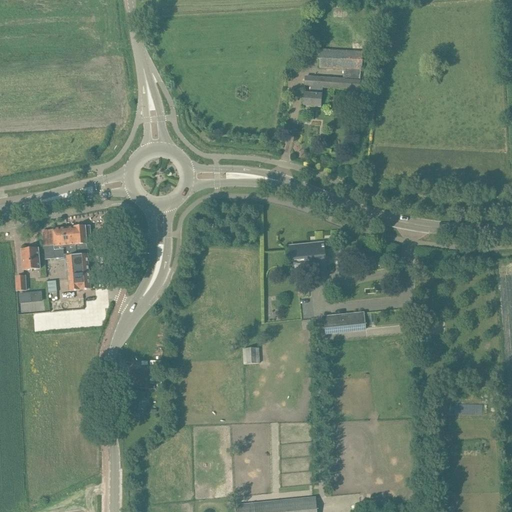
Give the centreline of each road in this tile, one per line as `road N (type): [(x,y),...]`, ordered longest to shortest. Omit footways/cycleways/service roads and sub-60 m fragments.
road 1 (tertiary): [(139,303),(112,353),(114,511)]
road 2 (tertiary): [(511,230),(425,228),(305,190)]
road 3 (tertiary): [(0,213),(134,192)]
road 4 (tertiary): [(129,173),(0,210)]
road 5 (tertiary): [(305,190),(260,172),(188,166)]
